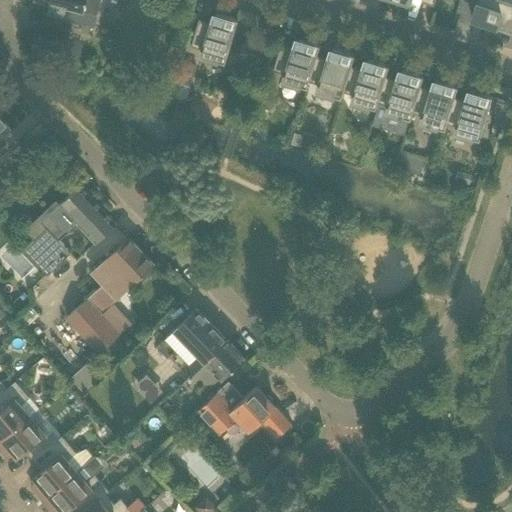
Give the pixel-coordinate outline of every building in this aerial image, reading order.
[(45,0),(49,1),(48,8),(62,12),(61,18),(95,26),(98,14),(97,13),(100,0),(45,0)] [(511,5),(495,0),(478,0),(476,8),(464,6),(462,13),(461,12),(454,33),(478,40),(484,21),(511,30),(511,5)] [(211,22),(199,18),(191,45),(203,49),(201,55),(225,62),(227,57),(232,57),(234,39),(232,38),(238,19),(214,12),(211,22)] [(181,56),(185,38),(172,35),(168,52),(181,56)] [(309,81),(317,54),(320,44),(296,37),(293,47),(281,43),(273,71),(285,74),(283,80),(307,87),(309,81)] [(343,92),(351,65),(354,54),(331,47),(328,58),(317,54),(309,81),(320,85),(318,90),(341,97),(343,92)] [(377,102),(378,102),(386,75),(389,65),(365,58),(362,68),(351,65),(343,92),(354,95),(352,101),(376,108),(377,102)] [(196,66),(185,62),(182,72),(193,75),(196,66)] [(410,118),(412,113),(420,86),(423,75),(400,68),(396,79),(386,75),(378,102),(388,105),(387,111),(410,118)] [(446,123),(455,96),(454,96),(458,85),(434,78),(431,89),(420,86),(412,113),(423,116),(421,122),(445,129),(446,123)] [(455,96),(446,123),(457,126),(456,132),(479,139),(481,134),(486,134),(488,116),(486,115),(492,96),(469,89),(465,99),(455,96)] [(497,101),(494,109),(495,114),(501,116),(505,104),(504,104),(497,102),(497,101)] [(0,135),(11,126),(2,115),(4,111),(0,106),(0,135)] [(424,161),(401,152),(396,166),(420,174),(424,161)] [(58,240),(59,239),(77,223),(95,243),(116,223),(80,184),(59,204),(56,199),(37,217),(58,240)] [(25,228),(29,233),(34,239),(23,248),(48,274),(71,252),(67,249),(59,239),(58,240),(37,217),(25,228)] [(154,262),(129,236),(94,269),(105,282),(68,318),(101,353),(121,334),(102,313),(154,262)] [(19,317),(27,325),(39,315),(31,306),(19,317)] [(176,359),(192,375),(229,340),(213,324),(197,307),(165,338),(156,346),(167,357),(171,353),(176,359)] [(191,377),(195,380),(200,386),(197,389),(202,394),(220,378),(222,379),(245,357),(229,340),(192,375),(191,377)] [(90,362),(73,377),(84,389),(101,374),(90,362)] [(7,388),(15,382),(10,376),(2,382),(7,388)] [(21,404),(30,397),(16,381),(15,382),(7,388),(0,393),(0,441),(30,415),(21,404)] [(249,430),(276,406),(273,403),(273,399),(269,395),(266,394),(257,385),(243,399),(228,382),(199,408),(220,432),(237,417),(249,430)] [(277,437),(292,424),(283,414),(269,428),(277,437)] [(34,460),(54,443),(30,415),(0,441),(0,447),(9,458),(15,453),(18,457),(26,451),(34,460)] [(142,441),(135,433),(127,439),(135,448),(142,441)] [(77,471),(68,459),(76,452),(62,436),(54,443),(34,460),(44,472),(31,484),(44,499),(77,471)] [(109,491),(85,463),(77,471),(44,499),(54,511),(56,511),(62,508),(64,511),(65,511),(66,511),(73,506),(78,511),(83,511),(106,493),(109,491)] [(106,493),(83,511),(132,511),(121,498),(114,503),(106,493)] [(207,495),(195,506),(199,511),(214,511),(219,508),(207,495)]
